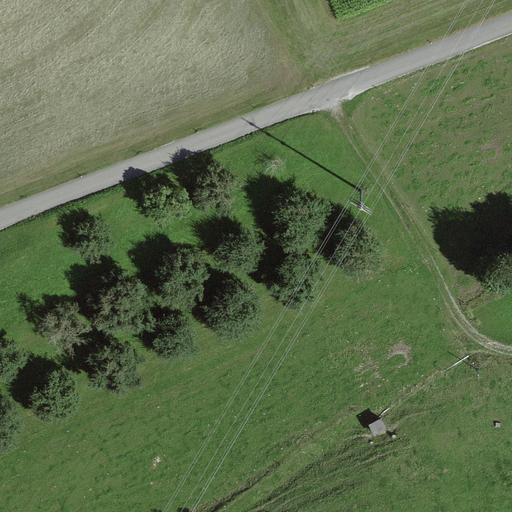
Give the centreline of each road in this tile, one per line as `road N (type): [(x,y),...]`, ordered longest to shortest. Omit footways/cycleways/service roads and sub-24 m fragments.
road 1 (unclassified): [(511,27),(0,222)]
road 2 (track): [(511,355),(481,341),(452,311),(324,100)]
